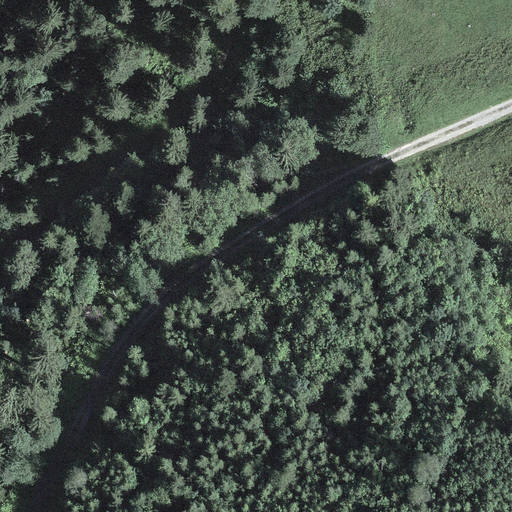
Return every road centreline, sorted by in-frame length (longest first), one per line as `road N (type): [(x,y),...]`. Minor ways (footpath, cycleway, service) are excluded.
road 1 (track): [(511,110),(366,171),(182,281),(105,375),(30,511)]
road 2 (track): [(0,252),(203,75),(241,0)]
